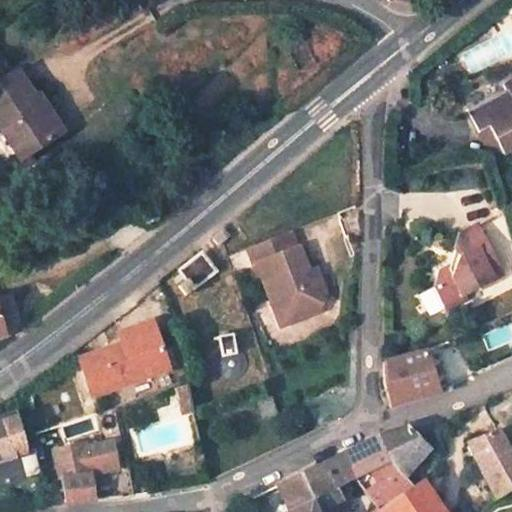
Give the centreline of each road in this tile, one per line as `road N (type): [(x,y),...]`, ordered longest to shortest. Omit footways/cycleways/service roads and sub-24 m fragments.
road 1 (secondary): [(367,77),(0,374)]
road 2 (unclassified): [(370,425),(367,77)]
road 3 (tertiary): [(370,425),(209,496),(111,511)]
road 4 (tertiary): [(511,372),(370,425)]
